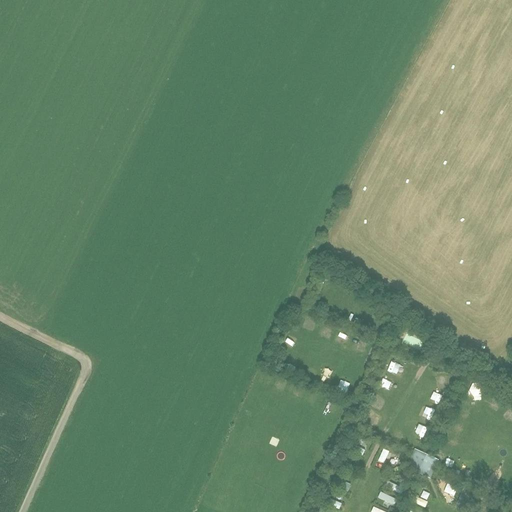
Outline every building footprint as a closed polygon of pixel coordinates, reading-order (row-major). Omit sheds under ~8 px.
[(309,330),(314,332),(318,325),(312,322),(309,330)] [(324,323),(321,332),(330,336),(334,327),(324,323)] [(417,339),(420,333),(406,327),(404,333),(417,339)] [(294,340),(291,348),(304,353),(307,344),(294,340)] [(288,354),(286,359),(295,363),(297,358),(288,354)] [(388,367),(403,373),(406,364),(392,359),(388,367)] [(326,371),(323,378),(332,383),(335,376),(326,371)] [(263,387),(271,382),(266,372),(258,377),(263,387)] [(391,390),(396,381),(383,375),(378,383),(391,390)] [(435,385),(444,391),(449,381),(440,376),(435,385)] [(290,390),(301,394),(304,386),(293,383),(290,390)] [(372,401),(377,404),(382,396),(377,393),(372,401)] [(491,412),(496,416),(502,409),(496,405),(491,412)] [(430,421),(433,413),(422,409),(419,417),(430,421)] [(364,419),(373,423),(377,414),(368,410),(364,419)] [(451,432),(459,433),(461,424),(452,423),(451,432)] [(415,452),(415,453),(408,468),(429,477),(436,462),(415,452)] [(440,483),(445,496),(451,494),(445,481),(440,483)] [(389,501),(391,494),(381,491),(379,498),(389,501)] [(427,506),(429,501),(417,497),(416,502),(427,506)] [(331,505),(342,508),(343,501),(333,498),(331,505)]
